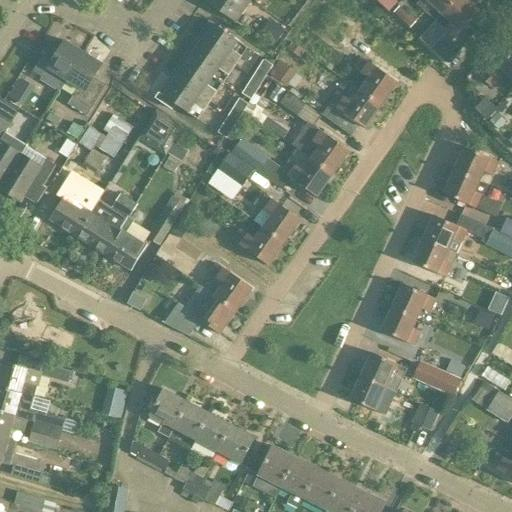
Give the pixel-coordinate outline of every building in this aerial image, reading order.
[(203,0),(203,1),(235,23),(251,0),(203,0)] [(397,4),(393,0),(382,0),(379,4),(386,11),(388,13),(397,4)] [(434,6),(443,15),(456,0),(420,0),(417,4),(427,14),(434,6)] [(479,13),(465,0),(456,0),(443,15),(451,22),(444,29),(454,39),(479,13)] [(408,16),(399,8),(394,14),(403,21),(408,16)] [(371,38),(379,21),(366,15),(358,32),(371,38)] [(209,22),(159,94),(163,96),(180,108),(198,121),(210,103),(223,84),(235,66),(248,48),(213,24),(209,22)] [(267,35),(276,42),(285,31),(275,24),(267,35)] [(48,47),(33,72),(50,82),(55,74),(66,81),(84,53),(65,41),(58,53),(48,47)] [(438,42),(431,49),(446,63),(453,56),(438,42)] [(305,52),(292,43),(287,50),(300,59),(305,52)] [(504,72),(511,80),(511,52),(499,67),(496,64),(481,79),(490,87),(504,72)] [(94,78),(102,65),(84,53),(66,81),(78,88),(67,105),(87,116),(106,86),(94,78)] [(368,79),(359,91),(381,106),(397,83),(362,58),(354,69),(368,79)] [(264,61),(258,69),(268,75),(273,67),(272,66),(264,61)] [(297,73),(280,61),(270,75),(287,87),(297,73)] [(268,75),(258,69),(253,78),(262,84),(268,75)] [(262,84),(253,78),(247,87),(257,93),(262,84)] [(35,88),(20,79),(9,99),(23,108),(35,88)] [(242,95),(251,101),(255,95),(257,93),(247,87),(242,95)] [(296,117),(305,104),(287,91),(278,104),(296,117)] [(365,129),(381,106),(359,91),(351,103),(337,93),(330,104),(365,129)] [(268,102),(255,95),(251,101),(249,106),(244,113),(283,139),(290,129),(263,110),(268,102)] [(0,188),(26,147),(4,134),(19,109),(0,97),(0,117),(0,118),(0,188)] [(485,119),(496,109),(485,97),(474,107),(485,119)] [(249,106),(248,105),(239,100),(234,108),(243,114),(244,113),(249,106)] [(185,126),(156,108),(138,138),(166,156),(185,126)] [(243,114),(234,108),(228,117),(237,123),(243,114)] [(505,121),(497,114),(490,121),(498,129),(505,121)] [(237,123),(228,117),(223,126),(232,132),(237,123)] [(84,129),(74,123),(67,133),(77,139),(84,129)] [(308,123),(292,145),(311,159),(333,175),(348,153),(349,152),(346,149),(308,123)] [(98,149),(113,158),(128,134),(114,125),(98,149)] [(75,145),(67,158),(58,173),(68,180),(81,159),(98,170),(105,160),(92,151),(103,135),(89,126),(78,143),(77,142),(75,145)] [(223,126),(217,134),(226,140),(232,132),(223,126)] [(235,145),(229,152),(240,160),(240,161),(254,171),(258,173),(268,158),(240,137),(235,145)] [(67,158),(75,145),(68,141),(60,154),(67,158)] [(188,152),(174,143),(168,154),(182,162),(188,152)] [(27,148),(26,147),(0,188),(0,189),(20,202),(33,180),(42,186),(54,166),(45,160),(40,167),(22,156),(27,148)] [(464,148),(454,171),(479,182),(483,172),(491,176),(498,162),(464,148)] [(207,184),(232,202),(254,171),(240,161),(240,160),(229,152),(207,184)] [(333,175),(311,159),(302,171),(289,162),(281,172),(317,197),(333,175)] [(479,182),(454,171),(443,194),(476,209),(487,186),(479,182)] [(98,200),(91,211),(75,236),(104,254),(128,218),(136,204),(134,203),(120,194),(119,193),(110,208),(98,200)] [(132,221),(128,218),(104,254),(131,271),(146,246),(142,244),(146,238),(158,246),(178,214),(180,215),(185,206),(184,205),(187,201),(177,194),(167,207),(165,206),(149,232),(131,222),(132,221)] [(257,207),(262,210),(254,221),(284,243),(300,220),(265,195),(257,207)] [(50,220),(75,236),(91,211),(65,196),(50,220)] [(456,226),(437,218),(433,216),(423,238),(456,253),(467,231),(483,238),(481,243),(486,245),(493,229),(461,215),(456,226)] [(199,217),(192,228),(211,240),(218,228),(199,217)] [(284,243),(254,221),(262,228),(254,240),(240,230),(233,241),(268,266),(284,243)] [(511,239),(494,230),(486,246),(511,258),(511,239)] [(445,278),(451,264),(456,253),(423,238),(412,263),(445,278)] [(222,284),(214,296),(236,311),(252,289),(217,264),(209,275),(222,284)] [(436,299),(402,284),(392,307),(417,319),(421,309),(429,313),(436,299)] [(214,296),(200,287),(185,309),(178,304),(165,323),(162,321),(161,322),(189,337),(190,336),(185,333),(189,327),(193,329),(199,320),(220,334),(236,311),(214,296)] [(127,304),(140,311),(146,299),(133,292),(127,304)] [(412,329),(417,319),(392,307),(381,331),(414,346),(420,333),(412,329)] [(489,330),(494,318),(481,312),(476,324),(489,330)] [(371,353),(361,376),(385,387),(390,378),(398,382),(404,368),(371,353)] [(2,362),(0,369),(0,388),(21,394),(25,382),(37,385),(40,373),(69,382),(71,372),(43,364),(43,362),(22,356),(19,367),(2,362)] [(460,383),(421,365),(414,379),(453,397),(460,383)] [(380,398),(385,387),(361,376),(350,400),(383,415),(389,402),(380,398)] [(511,399),(484,381),(472,400),(487,410),(507,424),(511,416),(511,399)] [(0,413),(27,421),(36,424),(36,422),(65,431),(68,422),(30,411),(34,398),(21,394),(0,388),(0,413)] [(110,388),(107,401),(125,405),(128,392),(110,388)] [(169,439),(171,434),(174,429),(187,403),(163,390),(149,416),(164,424),(161,428),(158,433),(169,439)] [(187,403),(174,429),(195,441),(209,414),(187,403)] [(431,431),(439,413),(420,404),(412,423),(431,431)] [(27,421),(0,413),(0,438),(12,442),(15,431),(23,433),(27,421)] [(209,414),(195,441),(216,452),(230,425),(209,414)] [(62,442),(65,431),(36,422),(36,424),(33,434),(62,442)] [(241,464),(255,438),(230,425),(216,452),(241,464)] [(0,438),(0,463),(10,466),(17,443),(12,442),(0,438)] [(133,442),(130,452),(155,466),(160,456),(133,442)] [(294,458),(272,447),(252,487),(274,498),(280,487),(294,458)] [(511,479),(511,463),(511,464),(497,454),(490,465),(511,479)] [(160,456),(155,466),(165,471),(170,461),(160,456)] [(294,458),(280,487),(292,493),(287,504),(299,510),(304,499),(303,498),(317,469),(294,458)] [(14,464),(11,476),(49,487),(52,475),(14,464)] [(325,509),(340,481),(317,469),(303,498),(304,499),(325,509)] [(192,472),(183,490),(205,502),(209,494),(198,489),(203,479),(192,472)] [(214,480),(212,483),(203,479),(198,489),(209,494),(205,502),(214,506),(225,486),(214,480)] [(330,511),(351,511),(362,492),(340,481),(325,509),(330,511)] [(104,511),(123,511),(128,489),(109,486),(104,511)] [(52,511),(55,503),(43,500),(44,499),(17,492),(13,503),(43,511),(52,511)] [(381,511),(385,503),(362,492),(351,511),(381,511)]
